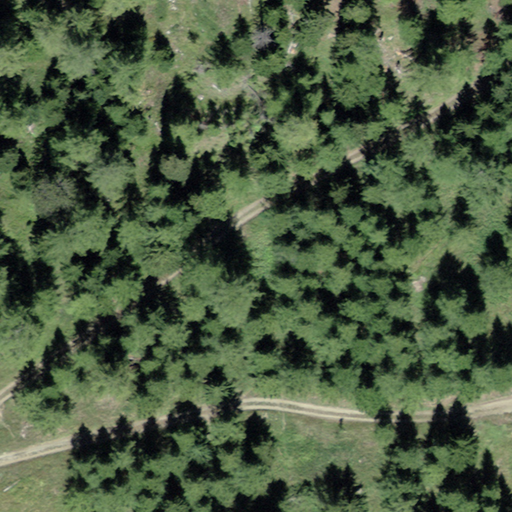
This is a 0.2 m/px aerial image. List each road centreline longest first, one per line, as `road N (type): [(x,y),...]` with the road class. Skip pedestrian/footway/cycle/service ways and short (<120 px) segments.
road 1 (track): [(511,63),(286,190),(0,400)]
road 2 (track): [(0,460),(258,403),(383,417),(511,407)]
